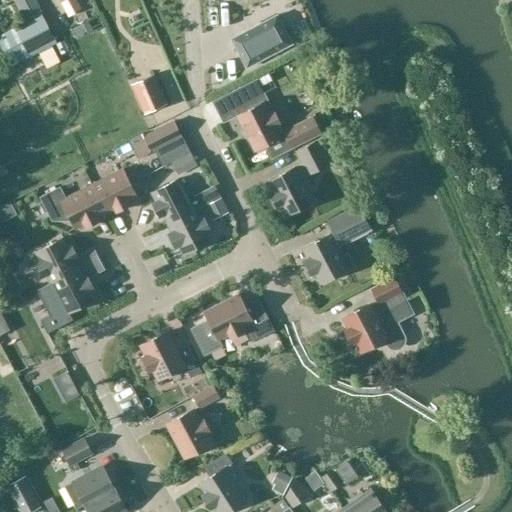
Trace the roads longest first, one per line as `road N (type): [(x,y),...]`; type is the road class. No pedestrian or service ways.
road 1 (residential): [(174,511),(78,353),(83,339),(150,301)]
road 2 (residential): [(259,253),(182,113)]
